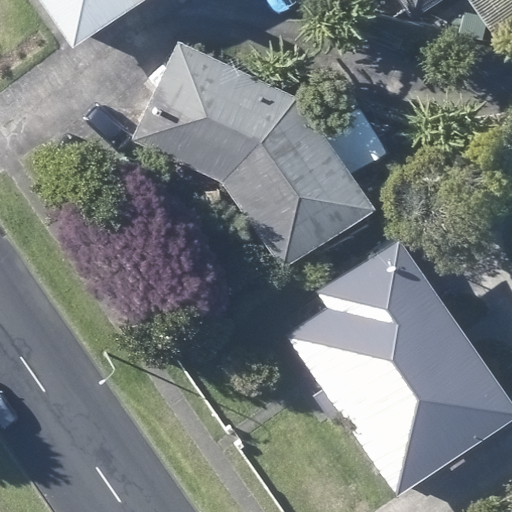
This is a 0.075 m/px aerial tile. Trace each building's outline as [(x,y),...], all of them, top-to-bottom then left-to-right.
[(41,0),(70,40),(128,0),(41,0)] [(431,0),(401,0),(411,14),(431,0)] [(511,0),(470,0),(491,29),(511,13),(511,0)] [(317,123),(295,93),(178,36),(143,110),(131,134),(188,161),(200,167),(220,176),(281,263),(371,201),(358,183),(317,123)] [(464,332),(444,302),(393,230),(315,284),(326,301),(283,331),(311,370),(319,382),(321,385),(312,391),(330,418),(340,411),(394,490),(511,407),(511,401),(510,399),(471,342),(464,332)]
